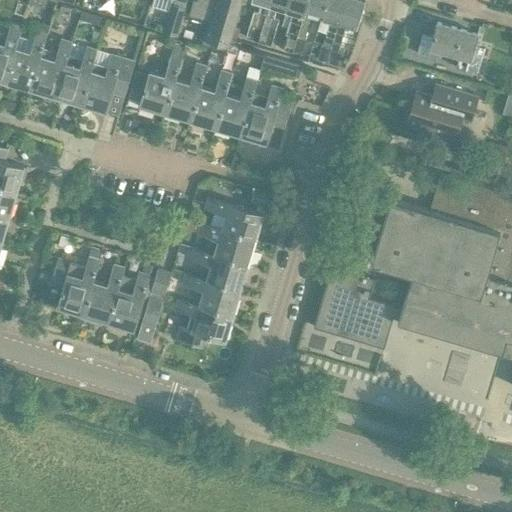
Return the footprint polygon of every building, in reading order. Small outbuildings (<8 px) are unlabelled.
[(226,49),(241,0),(196,0),(195,5),(191,4),(188,15),(208,21),(202,42),(226,49)] [(258,41),(270,0),(260,0),(257,13),(253,12),(245,37),(258,41)] [(287,8),(289,0),(270,0),(258,41),(271,45),(276,29),(270,27),(276,4),(287,8)] [(288,33),(283,48),(291,51),(307,0),(289,0),(287,8),(292,9),(285,32),(288,33)] [(321,18),(326,0),(307,0),(291,51),(301,53),(306,38),(304,38),(311,15),(321,18)] [(326,0),(321,18),(330,21),(323,44),(322,43),(317,59),(326,62),(344,0),(326,0)] [(363,0),(344,0),(326,62),(339,66),(344,50),(339,48),(346,26),(356,29),(364,0),(363,0)] [(61,4),(58,11),(67,14),(69,7),(61,4)] [(163,32),(176,36),(184,7),(171,4),(163,32)] [(91,23),(102,27),(104,20),(93,16),(91,23)] [(421,38),(417,53),(427,56),(429,48),(460,57),(457,67),(465,70),(468,59),(469,60),(477,34),(437,22),(431,41),(421,38)] [(0,79),(5,81),(15,47),(19,35),(21,26),(11,23),(7,36),(0,33),(0,79)] [(185,29),(183,36),(191,39),(193,31),(185,29)] [(40,55),(46,34),(35,30),(33,39),(19,35),(15,47),(5,81),(30,88),(40,55)] [(40,55),(30,88),(55,96),(65,62),(66,62),(72,41),(61,38),(54,59),(40,55)] [(65,62),(55,96),(81,103),(91,70),(93,62),(97,49),(86,45),(82,59),(68,55),(66,62),(65,62)] [(174,79),(175,80),(184,48),(173,45),(164,76),(148,72),(148,74),(136,71),(128,97),(140,100),(138,105),(164,112),(174,79)] [(91,70),(81,103),(106,111),(112,92),(124,95),(131,69),(134,59),(122,56),(111,53),(107,66),(93,62),(91,70)] [(298,64),(287,61),(264,54),(260,65),(294,76),(298,64)] [(174,79),(164,112),(189,120),(199,87),(206,65),(195,62),(189,84),(175,80),(174,79)] [(224,95),(215,128),(239,135),(249,102),(259,69),(249,66),(239,99),(225,95),(224,95)] [(199,87),(189,120),(215,128),(224,95),(225,95),(231,73),(220,70),(214,91),(199,87)] [(407,123),(454,137),(460,117),(469,120),(477,95),(436,83),(435,84),(441,86),(438,95),(436,94),(433,96),(416,91),(407,123)] [(264,106),(249,102),(239,135),(265,143),(271,123),(284,127),(291,101),(279,98),(282,88),(270,85),(264,106)] [(491,152),(490,155),(492,156),(499,159),(502,159),(503,159),(504,158),(504,157),(505,155),(505,154),(506,154),(506,153),(506,152),(507,150),(508,141),(507,140),(506,140),(503,139),(501,138),(500,138),(499,139),(498,141),(497,142),(495,143),(494,144),(493,147),(492,147),(492,148),(492,150),(492,151),(491,152)] [(0,187),(16,192),(24,167),(4,161),(8,148),(0,145),(0,187)] [(429,211),(389,199),(370,263),(411,275),(401,307),(369,297),(374,278),(331,265),(313,327),(383,348),(392,317),(398,318),(397,322),(502,353),(503,349),(511,351),(511,384),(511,386),(511,296),(510,296),(511,288),(511,196),(440,175),(429,211)] [(0,187),(0,214),(9,217),(16,192),(0,187)] [(221,230),(255,239),(262,214),(207,198),(204,209),(225,215),(221,229),(221,230)] [(0,241),(1,242),(9,217),(0,214),(0,241)] [(213,255),(247,265),(255,239),(221,230),(221,229),(200,223),(196,234),(218,240),(214,254),(213,255)] [(206,280),(240,290),(247,265),(213,255),(214,254),(192,248),(189,259),(210,265),(206,279),(206,280)] [(92,281),(93,281),(99,259),(88,256),(85,266),(58,258),(50,283),(63,287),(57,307),(82,315),(92,281)] [(92,281),(82,315),(108,322),(118,288),(118,289),(122,275),(125,267),(114,264),(107,285),(93,281),(92,281)] [(158,268),(153,286),(151,294),(163,297),(171,272),(158,268)] [(133,330),(137,317),(147,285),(150,274),(139,271),(137,280),(122,275),(118,289),(118,288),(108,322),(133,330)] [(198,305),(232,315),(240,290),(206,280),(206,279),(185,273),(182,284),(203,290),(199,304),(198,305)] [(156,322),(163,297),(151,294),(153,286),(147,285),(137,317),(156,322)] [(198,305),(199,304),(177,298),(174,309),(195,316),(191,330),(179,326),(175,340),(201,347),(205,335),(225,340),(232,315),(198,305)]
